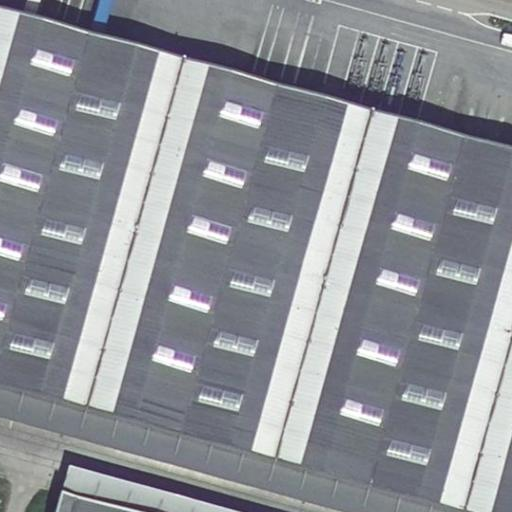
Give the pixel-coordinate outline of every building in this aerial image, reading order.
[(77,13),(71,37),(130,53),(136,30),(77,13)] [(0,392),(429,511),(511,511),(511,158),(506,157),(511,136),(511,133),(374,94),(367,118),(318,105),(260,89),(130,53),(71,37),(0,17),(0,392)] [(266,66),(260,89),(318,105),(325,81),(266,66)] [(429,511),(0,392),(0,423),(320,511),(429,511)] [(62,488),(58,500),(103,511),(208,511),(66,472),(62,488)] [(103,511),(58,500),(54,511),(103,511)]
